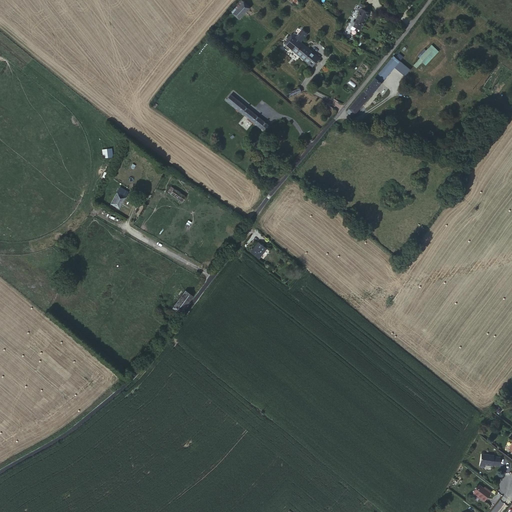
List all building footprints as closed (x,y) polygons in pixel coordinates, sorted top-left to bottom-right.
[(245,2),(233,14),(240,19),(251,8),(245,2)] [(362,9),(356,23),(363,26),(370,12),(362,9)] [(290,37),(285,43),(313,67),(319,59),(311,52),(310,53),(299,44),(307,35),(301,30),(294,40),(290,37)] [(416,68),(422,62),(425,65),(439,52),(433,45),(413,64),(416,68)] [(395,57),(400,61),(404,57),(399,53),(395,57)] [(376,78),(347,112),(352,116),(355,113),(356,114),(382,84),(380,82),(383,78),(382,77),(392,64),(389,61),(376,78)] [(407,86),(404,90),(410,94),(413,89),(407,86)] [(260,129),(261,129),(266,122),(231,94),(228,92),(223,98),(227,100),(258,125),(256,127),(259,130),(260,129)] [(266,122),(261,129),(263,131),(266,129),(269,125),(266,122)] [(102,149),(103,158),(111,157),(110,148),(102,149)] [(416,163),(411,169),(417,174),(422,169),(416,163)] [(171,187),(167,192),(170,194),(182,202),(186,196),(171,187)] [(120,188),(111,204),(119,208),(128,192),(120,188)] [(258,242),(250,252),(259,259),(266,249),(258,242)] [(172,308),(180,314),(193,296),(185,291),(172,308)] [(481,453),(479,466),(484,467),(485,464),(492,465),(492,464),(500,465),(501,457),(493,456),(493,455),(481,453)] [(490,494),(484,489),(480,486),(474,493),(484,502),(490,494)]
